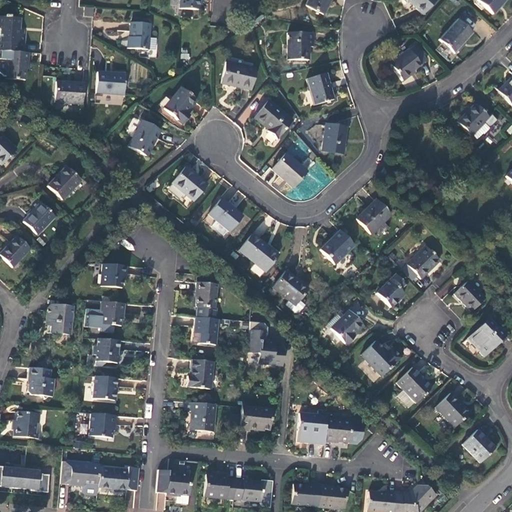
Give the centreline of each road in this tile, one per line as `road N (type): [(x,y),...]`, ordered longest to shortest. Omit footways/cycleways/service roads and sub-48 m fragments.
road 1 (residential): [(217,141),(273,200),(295,212),(316,209),(367,165),(379,113)]
road 2 (residential): [(150,449),(167,266),(138,242)]
road 3 (residential): [(379,113),(425,100),(511,30)]
road 4 (residential): [(150,449),(279,460)]
